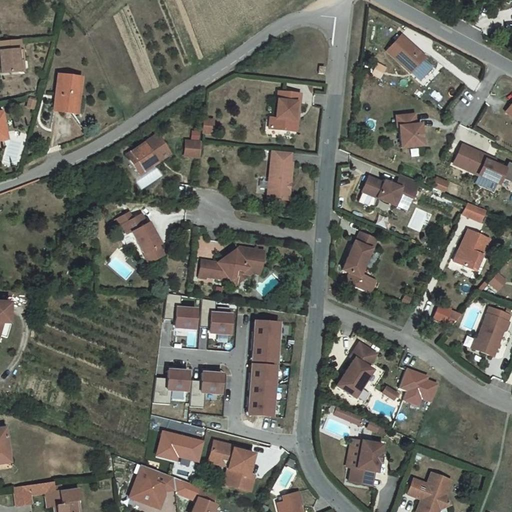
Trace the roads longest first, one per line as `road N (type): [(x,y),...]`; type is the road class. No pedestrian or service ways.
road 1 (unclassified): [(0,188),(94,151),(280,26),(344,18)]
road 2 (residential): [(511,406),(416,347),(316,305)]
road 3 (residential): [(344,18),(323,237)]
road 4 (residential): [(242,321),(235,424),(302,444)]
road 5 (unclassified): [(387,0),(511,67)]
road 6 (residential): [(316,305),(302,444)]
road 7 (residential): [(323,237),(220,221),(206,207)]
